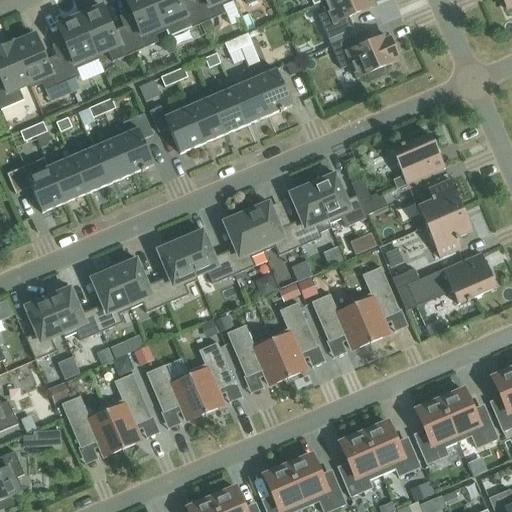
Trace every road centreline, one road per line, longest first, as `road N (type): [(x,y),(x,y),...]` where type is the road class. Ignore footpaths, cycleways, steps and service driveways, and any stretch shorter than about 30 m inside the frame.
road 1 (residential): [(0,284),(473,82)]
road 2 (residential): [(103,511),(511,336)]
